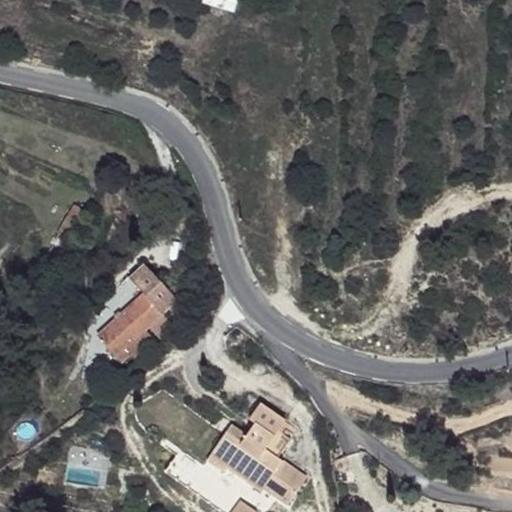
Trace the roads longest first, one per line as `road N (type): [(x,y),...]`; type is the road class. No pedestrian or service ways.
road 1 (tertiary): [(288,327),(252,287),(210,163),(181,126),(143,102),(0,59)]
road 2 (residential): [(288,327),(283,347),(301,379),(353,434),(447,495),(511,503)]
road 3 (tertiary): [(511,355),(434,372),(386,370),(288,327)]
